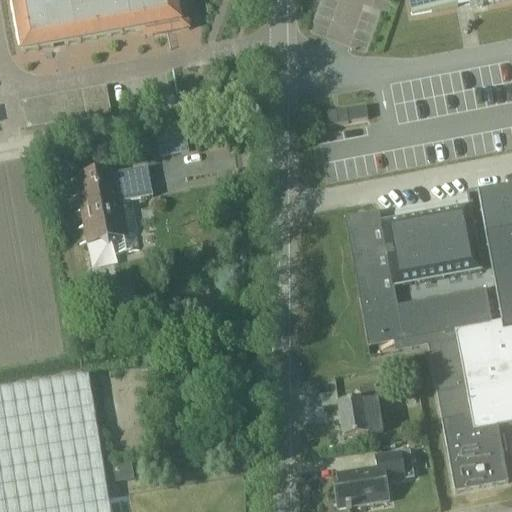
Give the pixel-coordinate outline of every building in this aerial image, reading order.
[(14,0),(24,52),(121,34),(121,36),(143,32),(144,39),(190,31),(184,1),(177,3),(176,0),(14,0)] [(498,0),(406,0),(409,17),(498,0)] [(22,106),(26,128),(27,131),(102,118),(112,116),(107,88),(101,89),(22,103),(22,106)] [(327,114),(329,127),(368,121),(366,108),(327,114)] [(155,132),(160,158),(189,153),(185,127),(155,132)] [(116,170),(75,177),(81,211),(84,211),(90,244),(110,240),(113,256),(141,251),(132,202),(153,198),(148,169),(117,175),(116,170)] [(380,214),(348,220),(362,298),(358,299),(368,350),(394,345),(395,354),(403,353),(427,348),(441,424),(454,495),(508,485),(503,455),(498,429),(511,426),(511,186),(467,195),(469,208),(382,224),(380,214)] [(99,331),(79,334),(81,348),(101,345),(99,331)] [(0,511),(110,511),(90,378),(0,392),(0,511)] [(361,403),(338,407),(343,441),(368,437),(383,434),(375,387),(358,390),(361,403)] [(426,440),(408,443),(409,450),(427,447),(426,440)] [(410,453),(399,455),(374,459),(376,469),(336,476),(338,490),(334,490),(337,511),(389,504),(386,486),(385,479),(389,478),(413,474),(410,453)] [(184,454),(160,458),(161,466),(185,462),(184,454)] [(132,467),(110,470),(113,486),(134,483),(132,467)]
